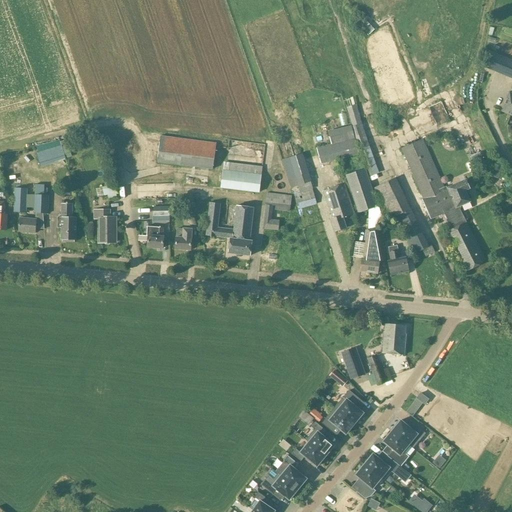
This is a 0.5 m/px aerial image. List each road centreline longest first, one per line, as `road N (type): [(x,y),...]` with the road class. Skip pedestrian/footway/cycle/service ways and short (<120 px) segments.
road 1 (residential): [(450,312),(0,266)]
road 2 (residential): [(450,312),(430,358),(307,511)]
